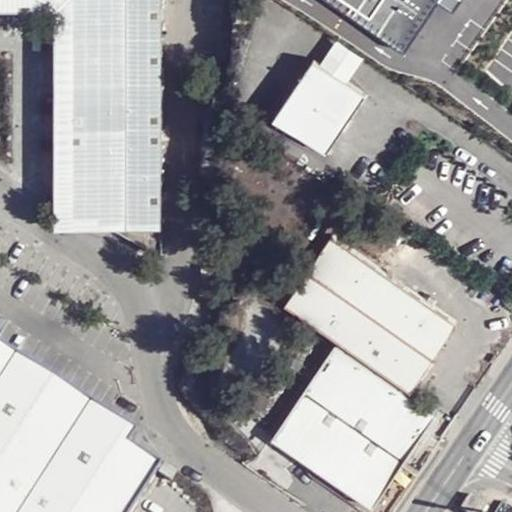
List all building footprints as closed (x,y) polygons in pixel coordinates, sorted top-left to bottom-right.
[(0,0),(0,7),(54,8),(55,222),(113,225),(153,254),(152,225),(159,225),(155,0),(0,0)] [(330,0),(384,35),(405,48),(436,0),(330,0)] [(358,59),(361,54),(333,36),(317,61),(344,80),(358,59)] [(344,80),(317,61),(309,59),(267,118),(322,153),(368,96),(344,80)] [(372,268),(327,237),(280,308),(329,340),(405,391),(452,324),(372,268)] [(198,268),(198,298),(211,298),(213,270),(198,268)] [(487,292),(472,282),(465,295),(490,307),(498,299),(487,292)] [(135,419),(0,334),(0,511),(120,511),(156,453),(127,432),(138,420),(135,419)] [(431,413),(329,346),(267,441),(368,508),(431,413)] [(172,483),(177,474),(163,464),(157,472),(172,483)] [(479,511),(484,504),(468,494),(456,511),(479,511)]
